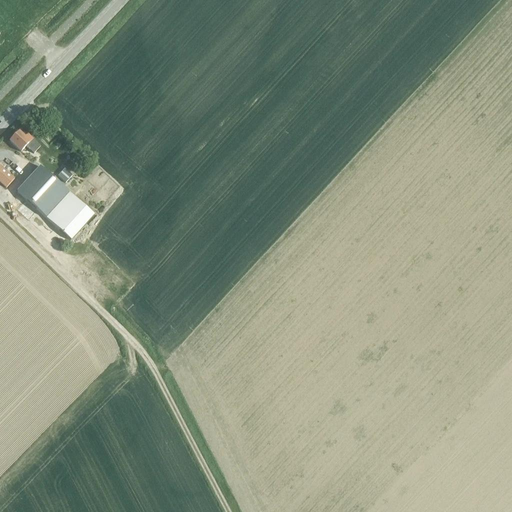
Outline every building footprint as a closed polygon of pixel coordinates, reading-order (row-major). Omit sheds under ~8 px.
[(19,132),(10,142),(21,153),(25,148),(33,156),(40,148),(28,136),(25,138),(19,132)] [(0,183),(6,189),(14,180),(0,167),(0,183)] [(39,167),(16,193),(46,220),(69,194),(39,167)] [(64,170),(57,177),(65,184),(72,177),(64,170)] [(69,194),(46,220),(70,242),(93,216),(69,194)]
